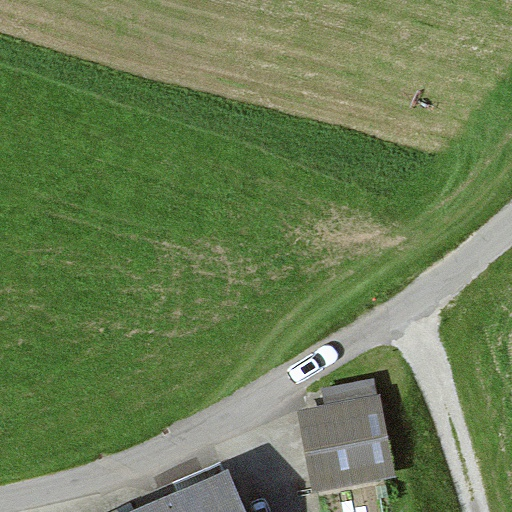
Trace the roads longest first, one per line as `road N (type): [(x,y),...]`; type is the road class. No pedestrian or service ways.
road 1 (residential): [(0,503),(270,402),(407,322),(511,229)]
road 2 (track): [(407,322),(478,511)]
